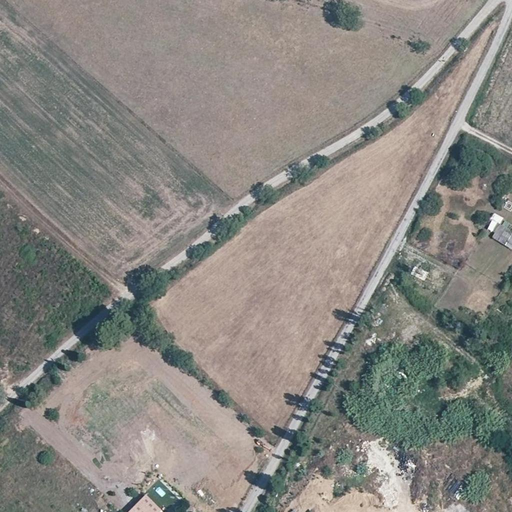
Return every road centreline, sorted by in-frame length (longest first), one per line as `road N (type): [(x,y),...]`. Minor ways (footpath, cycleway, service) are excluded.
road 1 (unclassified): [(0,409),(230,216),(382,121),(499,0)]
road 2 (unclassified): [(511,12),(397,244),(245,511)]
